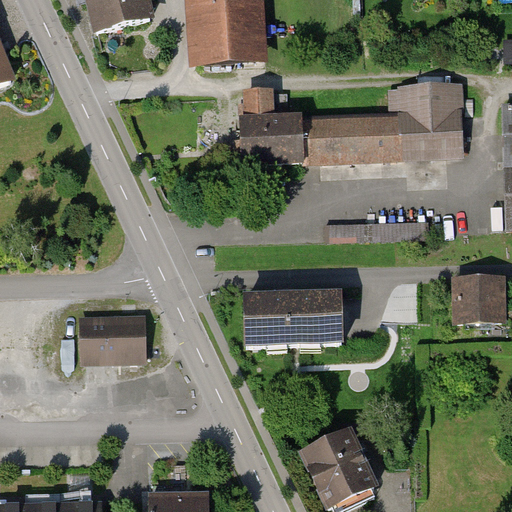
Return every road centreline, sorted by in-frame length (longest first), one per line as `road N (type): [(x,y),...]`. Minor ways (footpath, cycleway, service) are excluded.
road 1 (tertiary): [(34,0),(167,283)]
road 2 (tertiary): [(167,283),(272,511)]
road 3 (track): [(307,82),(461,76),(511,85)]
road 4 (residential): [(167,283),(0,286)]
